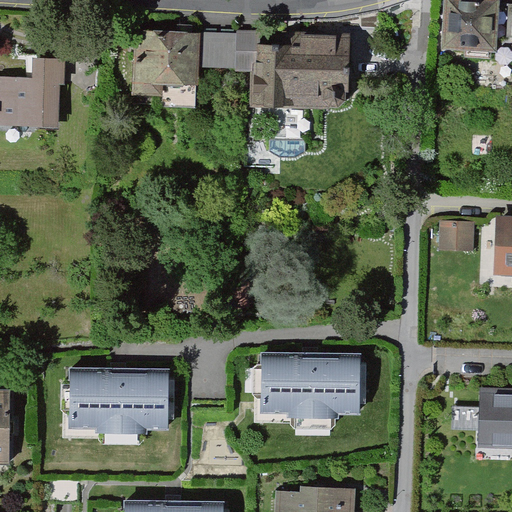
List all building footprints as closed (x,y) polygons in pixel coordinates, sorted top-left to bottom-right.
[(501,0),(500,0),(443,0),(441,53),(498,55),(501,0)] [(264,34),(137,32),(136,63),(136,93),(203,94),(203,70),(258,71),(258,75),(271,75),(271,85),(255,84),(255,102),(278,102),(354,104),(354,79),(403,80),(404,44),(380,44),(358,44),(299,42),(299,48),(264,47),(264,34)] [(33,79),(0,78),(0,109),(8,109),(8,126),(61,128),(63,60),(33,59),(33,79)] [(511,221),(499,221),(498,281),(511,281),(511,221)] [(477,225),(443,224),(443,254),(477,254),(477,225)] [(365,353),(262,354),(263,415),(292,415),(292,432),(342,431),(341,416),(366,415),(365,353)] [(171,367),(71,366),(70,434),(170,435),(171,367)] [(19,394),(0,393),(0,470),(20,470),(19,394)] [(511,396),(484,397),(484,463),(511,463),(511,396)] [(281,500),(280,511),(351,511),(352,493),(308,492),(308,501),(281,500)] [(221,511),(222,501),(126,499),(125,511),(221,511)]
